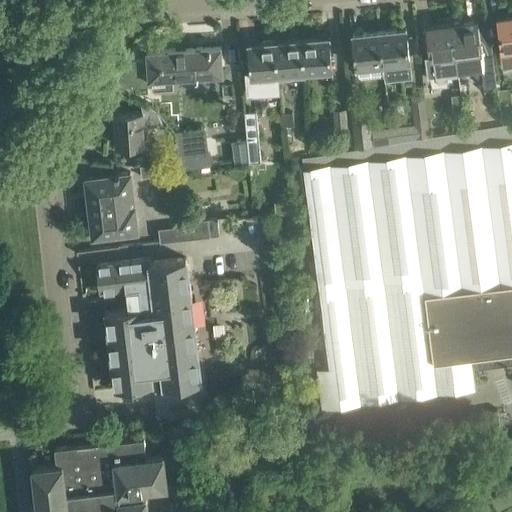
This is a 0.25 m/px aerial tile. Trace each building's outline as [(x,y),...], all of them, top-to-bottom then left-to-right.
[(511,13),(497,16),(502,49),(499,49),(502,67),(511,65),(511,13)] [(477,19),(452,22),(458,73),(482,70),(485,86),(496,85),(489,29),(479,30),(477,19)] [(430,56),(424,56),(427,77),(458,73),(452,22),(426,25),(430,56)] [(406,28),(379,30),(383,62),(384,75),(384,79),(411,76),(406,28)] [(384,75),(383,62),(379,30),(353,33),(356,65),(357,74),(359,74),(361,77),(383,75),(384,75)] [(329,36),(302,38),(305,70),(331,68),(329,36)] [(302,38),(275,40),(278,72),(279,78),(305,76),(305,70),(302,38)] [(251,73),(245,73),(247,97),(280,94),(279,78),(278,72),(275,40),(249,43),(251,73)] [(147,58),(131,59),(115,86),(166,83),(166,77),(175,77),(176,80),(223,77),(221,45),(147,50),(147,58)] [(511,122),(511,95),(511,87),(497,89),(500,110),(500,111),(502,123),(502,124),(511,122)] [(453,111),(463,109),(461,93),(451,95),(453,111)] [(424,98),(412,100),(415,125),(415,126),(417,138),(429,136),(427,123),(424,98)] [(145,102),(145,106),(145,109),(114,111),(117,144),(146,142),(144,125),(150,122),(156,121),(163,121),(156,110),(145,102)] [(350,107),(354,142),(372,140),(370,124),(364,124),(362,106),(350,107)] [(347,126),(345,108),(333,109),(335,128),(347,126)] [(488,126),(502,123),(500,111),(498,112),(498,110),(486,112),(488,126)] [(281,112),(282,125),(293,124),(292,111),(281,112)] [(257,114),(245,115),(246,134),(246,137),(248,162),(260,161),(258,133),(257,114)] [(511,122),(502,124),(302,156),(334,404),(476,386),(472,355),(511,350),(511,122)] [(174,132),(177,156),(204,152),(202,130),(174,132)] [(177,156),(178,168),(205,165),(204,152),(177,156)] [(127,154),(126,163),(145,165),(146,156),(127,154)] [(153,166),(140,165),(141,177),(154,176),(153,166)] [(115,175),(86,179),(93,237),(137,232),(130,174),(119,175),(119,174),(115,174),(115,175)] [(216,218),(207,219),(209,235),(218,234),(216,218)] [(209,235),(207,219),(185,221),(187,238),(209,235)] [(118,288),(121,308),(106,310),(115,388),(152,383),(150,369),(162,368),(164,385),(201,381),(186,257),(150,261),(150,257),(96,263),(100,290),(118,288)] [(183,408),(168,409),(169,419),(184,417),(183,408)] [(487,411),(491,435),(500,434),(497,410),(487,411)] [(55,447),(57,464),(33,466),(38,511),(146,511),(145,496),(143,496),(142,488),(166,485),(162,454),(145,456),(143,437),(117,441),(117,440),(55,447)]
